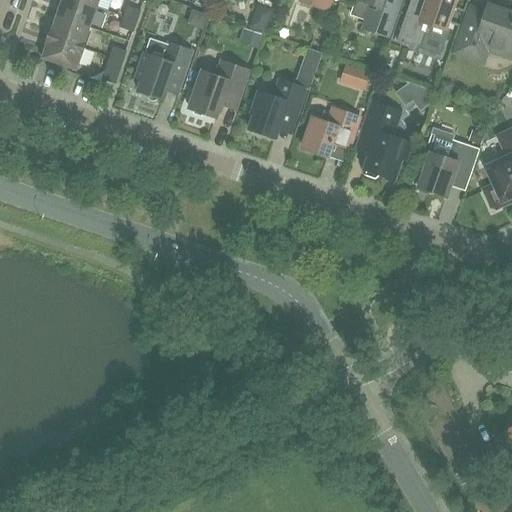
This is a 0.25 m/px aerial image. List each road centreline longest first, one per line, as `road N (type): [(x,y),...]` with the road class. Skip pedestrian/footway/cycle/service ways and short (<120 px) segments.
road 1 (residential): [(424,236),(0,89)]
road 2 (tertiary): [(350,378),(297,299),(270,281),(0,188)]
road 3 (unclassified): [(350,378),(511,303)]
road 4 (tertiary): [(429,511),(350,378)]
